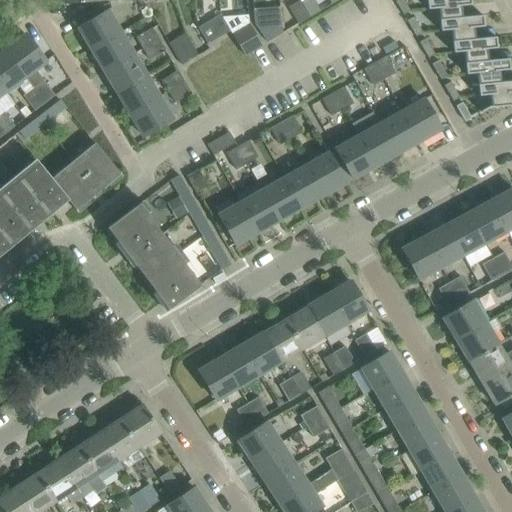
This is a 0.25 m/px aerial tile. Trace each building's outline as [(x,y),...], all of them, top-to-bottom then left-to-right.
[(253,0),(256,20),(267,18),(264,0),(253,0)] [(312,0),(302,0),(299,2),(309,17),(319,11),(312,0)] [(394,0),(403,15),(409,11),(403,0),(394,0)] [(425,0),(427,9),(438,8),(439,19),(462,17),(461,5),(471,4),(470,0),(425,0)] [(299,2),(288,8),(298,24),(309,17),(299,2)] [(78,28),(91,50),(120,32),(107,10),(78,28)] [(462,17),(439,19),(438,20),(440,31),(451,30),(452,41),(475,38),(473,27),(484,26),(483,14),(462,17)] [(229,32),(219,16),(211,22),(205,21),(197,25),(198,30),(207,45),(220,37),(229,32)] [(265,21),(260,24),(270,40),(281,33),(271,17),(265,21)] [(413,17),(406,21),(415,36),(421,32),(413,17)] [(248,25),(231,35),(236,43),(243,56),(250,52),(260,46),(248,25)] [(151,28),(135,37),(142,49),(158,40),(151,28)] [(120,32),(91,50),(104,71),(133,54),(120,32)] [(184,33),(168,43),(181,65),(198,55),(184,33)] [(25,34),(5,50),(25,76),(25,77),(32,87),(44,103),(54,96),(34,69),(45,61),(25,34)] [(475,38),(452,41),(451,41),(452,53),(464,51),(465,63),(487,60),(486,49),(496,47),(495,36),(475,38)] [(425,39),(419,43),(427,58),(434,54),(425,39)] [(158,40),(142,49),(148,59),(164,50),(158,40)] [(384,57),(373,63),(383,81),(395,74),(385,57),(394,51),(389,42),(379,47),(384,57)] [(0,53),(0,85),(5,92),(24,77),(25,77),(25,76),(5,50),(0,53)] [(133,54),(104,71),(117,93),(146,76),(133,54)] [(487,60),(465,63),(464,63),(465,74),(476,73),(477,84),(500,81),(499,70),(509,69),(508,58),(487,60)] [(437,61),(431,64),(440,79),(446,76),(437,61)] [(373,63),(362,69),(372,87),(383,81),(373,63)] [(177,71),(160,81),(167,91),(167,92),(184,82),(183,80),(177,71)] [(146,76),(117,93),(129,115),(159,98),(146,76)] [(511,80),(500,81),(477,84),(477,85),(478,96),(489,95),(490,106),(487,106),(480,111),(480,112),(489,107),(511,104),(511,96),(511,92),(511,91),(511,80)] [(184,82),(167,92),(173,103),(190,93),(184,82)] [(450,82),(443,86),(452,101),(458,97),(450,82)] [(343,86),(333,92),(342,109),(352,103),(343,86)] [(44,103),(32,87),(24,93),(36,109),(44,103)] [(333,92),(321,99),(330,116),(342,109),(333,92)] [(159,98),(129,115),(142,137),(172,119),(159,98)] [(60,100),(37,118),(43,125),(66,107),(60,100)] [(423,100),(401,112),(418,141),(440,129),(423,100)] [(462,103),(455,106),(464,121),(470,118),(462,103)] [(24,106),(18,110),(24,118),(30,114),(24,106)] [(2,111),(0,112),(0,129),(4,134),(14,126),(2,111)] [(401,112),(379,124),(396,154),(418,141),(401,112)] [(291,115),(282,121),(291,138),(301,132),(291,115)] [(43,125),(37,118),(20,131),(25,139),(43,125)] [(282,121),(269,128),(279,145),(291,138),(282,121)] [(379,124),(357,137),(374,166),(396,154),(379,124)] [(229,133),(207,145),(213,155),(234,143),(229,133)] [(357,137),(335,149),(351,179),(374,166),(357,137)] [(248,140),(237,146),(246,163),(257,157),(248,140)] [(75,210),(120,174),(94,143),(51,179),(67,199),(66,199),(75,210)] [(237,146),(225,153),(235,170),(246,163),(237,146)] [(328,153),(306,165),(323,195),(345,182),(328,153)] [(0,253),(66,199),(67,199),(51,179),(38,164),(0,194),(0,253)] [(306,165),(284,178),(300,207),(323,195),(306,165)] [(195,193),(207,186),(197,170),(186,176),(195,193)] [(184,185),(179,175),(170,180),(175,190),(184,185)] [(284,178),(262,190),(278,220),(300,207),(284,178)] [(181,200),(190,195),(184,185),(175,190),(179,196),(181,200)] [(511,189),(489,201),(505,231),(511,227),(511,189)] [(262,190),(240,203),(256,232),(278,220),(262,190)] [(187,210),(196,205),(190,195),(181,200),(187,210)] [(181,200),(179,196),(167,202),(176,218),(188,211),(187,210),(181,200)] [(489,201),(467,213),(483,243),(505,231),(489,201)] [(218,215),(224,227),(234,245),(256,232),(240,203),(218,215)] [(138,204),(106,228),(146,281),(177,256),(138,204)] [(193,220),(201,215),(196,205),(187,210),(188,211),(193,220)] [(467,213),(445,225),(461,255),(483,243),(467,213)] [(198,230),(207,225),(201,215),(193,220),(198,230)] [(204,240),(213,235),(207,225),(198,230),(204,240)] [(445,225),(423,237),(439,267),(461,255),(445,225)] [(210,250),(218,245),(213,235),(204,240),(210,250)] [(439,267),(423,237),(401,249),(417,279),(439,267)] [(215,259),(224,254),(218,245),(210,250),(215,259)] [(503,252),(492,258),(502,274),(511,268),(511,256),(507,259),(503,252)] [(224,254),(215,259),(221,269),(230,264),(224,254)] [(177,256),(146,281),(167,310),(200,285),(177,256)] [(481,264),(490,281),(502,274),(492,258),(481,264)] [(459,276),(448,282),(458,299),(469,293),(459,276)] [(350,281),(328,294),(345,323),(367,310),(350,281)] [(437,289),(446,306),(458,299),(448,282),(437,289)] [(328,294),(306,307),(323,336),(345,323),(328,294)] [(471,301),(443,318),(455,339),(484,322),(471,301)] [(306,307),(284,320),(301,349),(323,336),(306,307)] [(284,320),(263,333),(280,362),(301,349),(284,320)] [(484,322),(455,339),(468,361),(497,344),(484,322)] [(263,333),(241,345),(258,374),(280,362),(263,333)] [(365,333),(354,340),(363,357),(375,350),(365,333)] [(497,344),(468,361),(481,383),(511,364),(511,349),(503,355),(497,344)] [(241,345),(219,358),(236,387),(258,374),(241,345)] [(344,345),(333,352),(342,369),(354,362),(344,345)] [(322,359),(332,375),(342,369),(333,352),(322,359)] [(388,352),(371,362),(361,368),(373,389),(400,372),(388,352)] [(236,387),(219,358),(198,371),(215,400),(236,387)] [(511,364),(481,383),(494,405),(500,402),(503,408),(511,402),(511,364)] [(300,371),(289,378),(299,395),(310,389),(300,371)] [(400,372),(373,389),(385,409),(412,393),(400,372)] [(278,384),(288,401),(299,395),(289,378),(278,384)] [(317,393),(330,415),(340,409),(327,387),(317,393)] [(412,393),(385,409),(397,430),(424,413),(412,393)] [(257,397),(246,403),(256,420),(267,413),(257,397)] [(235,410),(245,427),(256,420),(246,403),(235,410)] [(160,433),(142,404),(120,419),(136,443),(138,447),(160,433)] [(316,406),(299,415),(306,428),(323,418),(316,406)] [(340,409),(330,415),(341,435),(352,429),(340,409)] [(511,411),(502,418),(511,435),(511,411)] [(424,413),(397,430),(409,450),(436,434),(424,413)] [(323,418),(306,428),(312,438),(329,428),(323,418)] [(136,443),(120,419),(100,432),(118,460),(138,447),(136,443)] [(279,443),(265,422),(237,440),(251,462),(279,443)] [(352,429),(341,435),(353,456),(364,449),(352,429)] [(118,460),(100,432),(78,446),(97,474),(101,481),(122,467),(118,460)] [(436,434),(409,450),(421,471),(448,455),(436,434)] [(293,464),(279,443),(251,462),(265,483),(293,464)] [(365,476),(376,470),(385,464),(373,444),(364,449),(353,456),(365,476)] [(97,474),(78,446),(57,459),(82,497),(92,490),(95,495),(105,488),(101,481),(97,474)] [(341,448),(324,458),(331,470),(347,459),(341,448)] [(448,455),(421,471),(433,491),(461,475),(448,455)] [(36,473),(54,501),(57,505),(68,498),(71,504),(82,497),(57,459),(36,473)] [(279,504),(284,511),(312,511),(324,505),(316,493),(336,479),(345,494),(362,485),(347,459),(331,470),(307,486),(279,504)] [(307,486),(293,464),(265,483),(279,504),(307,486)] [(169,470),(158,478),(169,494),(180,487),(169,470)] [(376,470),(365,476),(377,496),(388,490),(376,470)] [(36,473),(15,487),(31,511),(37,511),(54,501),(36,473)] [(461,475),(433,491),(444,511),(473,496),(461,475)] [(149,484),(138,491),(148,507),(159,500),(149,484)] [(31,511),(15,487),(0,496),(0,510),(1,511),(31,511)] [(193,488),(177,499),(166,505),(170,511),(199,511),(206,508),(193,488)] [(388,490),(377,496),(386,511),(396,511),(399,510),(388,490)] [(131,504),(120,511),(121,511),(140,511),(148,507),(138,491),(127,498),(131,504)] [(366,492),(349,501),(355,511),(358,511),(372,503),(366,492)] [(482,511),(473,496),(444,511),(482,511)]
